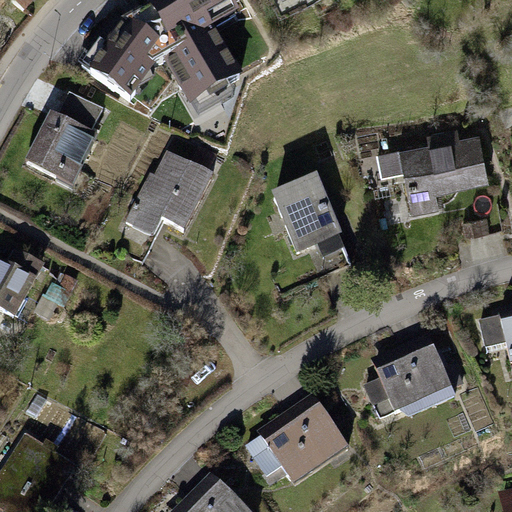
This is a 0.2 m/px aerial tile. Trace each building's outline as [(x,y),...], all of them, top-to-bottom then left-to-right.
[(35,0),(10,0),(25,12),(35,0)] [(238,18),(228,0),(150,0),(148,2),(153,10),(130,23),(111,48),(103,42),(84,68),(132,102),(155,70),(167,64),(194,109),(241,82),(214,32),(238,18)] [(272,0),(282,18),(317,2),(316,0),(272,0)] [(104,113),(78,100),(65,124),(53,117),(29,165),(73,188),(98,140),(92,137),(104,113)] [(436,145),(380,156),(384,176),(409,171),(411,182),(409,182),(415,211),(440,206),(437,189),(489,178),(480,135),(447,142),(445,133),(434,135),(436,145)] [(214,178),(170,155),(150,193),(146,191),(115,250),(145,265),(167,223),(186,233),(214,178)] [(318,185),(277,202),(299,254),(309,250),(322,279),(352,267),(318,185)] [(15,270),(0,262),(0,310),(15,319),(43,269),(22,257),(15,270)] [(71,294),(77,283),(68,278),(62,289),(71,294)] [(511,315),(501,318),(501,319),(482,324),(488,348),(507,344),(511,362),(511,315)] [(393,362),(377,369),(397,415),(433,399),(437,408),(456,400),(452,391),(464,386),(455,367),(444,372),(429,338),(390,355),(393,362)] [(282,428),(249,450),(268,478),(283,468),(293,481),(346,445),(313,398),(278,422),(282,428)] [(48,511),(77,467),(29,436),(0,481),(0,509),(4,511),(5,511),(8,508),(13,511),(48,511)] [(247,511),(212,477),(182,507),(187,511),(247,511)]
